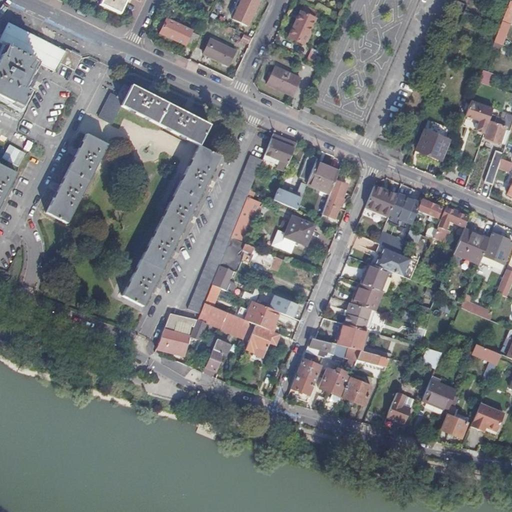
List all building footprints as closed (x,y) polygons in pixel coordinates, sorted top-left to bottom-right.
[(102,0),(100,5),(120,15),(126,0),(102,0)] [(241,0),(231,20),(247,28),(259,2),(254,0),(241,0)] [(511,2),(510,2),(502,22),(510,25),(511,25),(511,2)] [(288,38),(303,45),(318,14),(303,7),(288,38)] [(167,20),(166,22),(162,28),(159,34),(193,50),(199,36),(191,33),(192,32),(167,20)] [(502,22),(500,29),(494,43),(502,46),(510,25),(502,22)] [(22,91),(25,85),(32,72),(31,72),(35,64),(54,73),(59,64),(73,71),(79,59),(66,52),(64,55),(29,37),(28,38),(6,27),(0,37),(0,45),(6,49),(2,57),(1,56),(0,57),(0,99),(11,105),(12,105),(20,109),(28,94),(22,91)] [(228,67),(235,52),(210,40),(202,55),(228,67)] [(312,50),(308,60),(319,65),(323,55),(312,50)] [(292,97),(301,80),(275,67),(266,85),(292,97)] [(32,72),(25,85),(31,88),(37,75),(32,72)] [(494,76),(483,73),(479,83),(490,86),(494,76)] [(114,105),(121,108),(198,147),(199,147),(210,126),(188,115),(190,112),(187,110),(184,109),(182,112),(152,97),(154,94),(151,92),(148,91),(147,94),(132,86),(130,89),(123,86),(117,98),(114,105)] [(114,105),(117,98),(111,95),(98,119),(105,122),(111,126),(121,108),(114,105)] [(471,102),(465,118),(479,123),(476,132),(484,135),(491,116),(493,109),(471,102)] [(493,109),(491,116),(498,119),(498,118),(506,121),(508,115),(493,109)] [(498,118),(498,119),(495,126),(491,124),(486,139),(506,146),(509,139),(511,128),(511,115),(508,115),(506,121),(498,118)] [(111,126),(105,122),(95,141),(102,144),(111,126)] [(420,154),(441,162),(449,143),(424,132),(416,151),(420,154)] [(293,144),(272,135),(263,159),(272,163),(274,159),(279,162),(276,169),(284,173),(294,150),(291,149),(293,144)] [(102,144),(95,141),(86,136),(76,155),(58,191),(46,215),(66,224),(106,146),(102,144)] [(199,147),(198,147),(135,272),(132,270),(129,274),(133,276),(122,297),(143,308),(151,293),(154,294),(155,291),(157,288),(154,287),(169,257),(172,258),(174,255),(175,252),(172,250),(187,221),(191,223),(192,219),(193,216),(190,215),(205,185),(209,187),(210,184),(212,181),(208,179),(216,164),(219,157),(199,147)] [(485,183),(493,186),(499,169),(502,160),(504,154),(496,151),(485,183)] [(316,162),(318,158),(309,154),(300,177),(304,179),(308,181),(316,162)] [(439,166),(441,162),(420,154),(419,157),(439,166)] [(200,316),(204,305),(212,285),(218,269),(220,266),(231,238),(250,192),(262,161),(250,156),(188,311),(200,316)] [(511,164),(502,160),(499,169),(509,173),(511,166),(511,164)] [(339,172),(316,162),(308,181),(306,185),(329,195),(335,181),(339,172)] [(8,190),(15,175),(0,167),(0,204),(4,196),(8,198),(9,195),(11,192),(8,190)] [(348,186),(335,181),(329,195),(321,215),(334,220),(339,207),(342,208),(345,199),(343,199),(348,186)] [(287,194),(278,190),(273,201),(296,211),(306,185),(302,183),(297,194),(296,197),(287,194)] [(383,192),(373,188),(365,208),(388,218),(388,217),(395,199),(382,194),(383,192)] [(231,238),(238,241),(250,213),(254,215),(259,203),(252,200),(254,193),(250,192),(231,238)] [(388,217),(388,218),(386,222),(398,226),(400,221),(411,225),(416,212),(417,212),(419,206),(397,197),(389,217),(388,217)] [(441,210),(421,201),(419,206),(417,212),(437,221),(441,210)] [(466,217),(445,209),(437,228),(433,237),(433,240),(443,244),(448,232),(445,231),(449,222),(462,227),(466,217)] [(306,246),(314,227),(292,218),(285,235),(278,232),(272,246),(292,254),(295,246),(298,247),(299,244),(306,246)] [(433,237),(437,228),(430,225),(426,235),(433,237)] [(489,239),(464,228),(463,232),(488,242),(489,239)] [(404,239),(417,243),(420,235),(407,231),(404,239)] [(488,242),(463,232),(453,255),(478,266),(483,254),(488,242)] [(381,233),(377,245),(384,248),(400,254),(405,243),(381,233)] [(489,239),(488,242),(483,254),(503,263),(511,242),(492,233),(489,239)] [(432,241),(421,237),(414,254),(425,259),(432,241)] [(222,267),(234,272),(243,251),(253,255),(251,261),(270,268),(275,257),(238,241),(231,238),(220,266),(222,267)] [(400,254),(384,248),(379,259),(378,259),(374,267),(393,274),(410,281),(418,262),(400,254)] [(374,267),(368,264),(360,285),(382,292),(385,294),(393,274),(374,267)] [(231,274),(221,270),(215,284),(225,288),(231,274)] [(511,284),(511,280),(503,277),(496,295),(506,299),(511,284)] [(350,304),(370,311),(374,312),(382,292),(360,285),(358,284),(350,304)] [(254,303),(265,308),(268,299),(259,295),(262,288),(258,287),(254,297),(246,293),(244,298),(251,302),(254,303)] [(281,315),(291,319),(297,306),(274,297),(269,309),(281,315)] [(237,318),(246,322),(254,303),(251,302),(247,311),(241,308),(237,318)] [(463,302),(460,309),(485,320),(489,312),(463,302)] [(250,324),(255,326),(273,333),(281,315),(269,309),(265,308),(254,303),(246,322),(248,323),(250,324)] [(343,325),(364,331),(370,311),(350,304),(349,304),(346,312),(345,317),(343,325)] [(449,315),(452,308),(443,304),(441,311),(449,315)] [(207,325),(220,331),(227,314),(204,305),(200,316),(197,322),(170,315),(156,350),(163,353),(164,352),(182,357),(187,345),(189,338),(188,338),(175,334),(179,323),(192,326),(195,327),(190,338),(200,342),(207,325)] [(411,324),(423,328),(431,310),(425,308),(419,319),(414,318),(411,324)] [(220,331),(243,340),(249,327),(248,323),(246,322),(237,318),(227,314),(220,331)] [(188,338),(192,326),(179,323),(175,334),(188,338)] [(343,325),(339,324),(333,345),(337,346),(343,325)] [(337,346),(359,352),(361,352),(366,332),(364,331),(343,325),(337,346)] [(278,347),(282,337),(273,333),(255,326),(251,338),(246,351),(263,358),(269,344),(278,347)] [(217,338),(205,369),(215,373),(222,355),(226,356),(230,346),(225,344),(226,342),(217,338)] [(325,352),(328,344),(311,340),(308,348),(325,352)] [(363,353),(388,359),(400,362),(405,345),(395,343),(392,355),(364,348),(363,353)] [(511,345),(511,348),(504,345),(499,356),(500,356),(511,361),(511,345)] [(498,360),(500,356),(499,356),(476,346),(472,356),(491,364),(493,358),(498,360)] [(421,364),(434,370),(441,355),(427,350),(421,364)] [(370,365),(385,369),(388,359),(363,353),(361,352),(359,352),(356,361),(358,362),(358,365),(369,367),(370,365)] [(303,360),(291,390),(309,398),(321,368),(303,360)] [(503,370),(505,364),(498,360),(495,367),(503,370)] [(318,389),(341,398),(348,379),(326,370),(318,389)] [(348,379),(341,398),(363,407),(371,387),(348,379)] [(421,402),(447,412),(449,407),(453,398),(455,392),(430,381),(421,402)] [(389,412),(386,418),(403,425),(409,409),(412,401),(402,397),(396,394),(396,396),(389,412)] [(421,402),(420,406),(446,416),(447,412),(421,402)] [(503,415),(479,405),(470,426),(469,428),(479,432),(481,428),(495,434),(503,415)] [(446,416),(439,431),(460,440),(466,424),(455,419),(452,418),(455,409),(453,408),(449,407),(447,412),(446,416)] [(455,419),(466,424),(468,419),(457,414),(455,419)] [(481,428),(479,432),(496,439),(498,435),(495,434),(481,428)]
